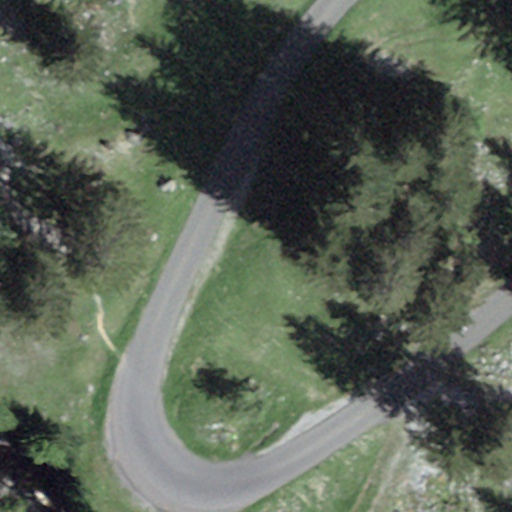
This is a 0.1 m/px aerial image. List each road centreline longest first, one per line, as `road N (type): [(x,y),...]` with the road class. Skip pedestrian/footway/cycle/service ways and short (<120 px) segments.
road 1 (unclassified): [(336,0),(277,74),(163,315),(130,427),(144,469),(164,485),(201,489),(256,464),(436,370),(511,298)]
road 2 (track): [(436,370),(374,511)]
